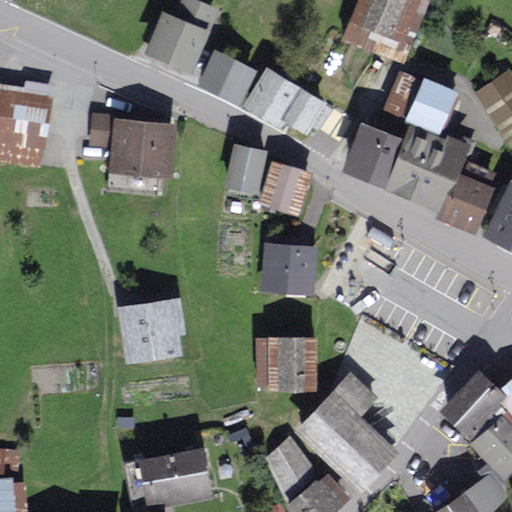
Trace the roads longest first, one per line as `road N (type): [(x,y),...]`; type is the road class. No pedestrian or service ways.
road 1 (tertiary): [(511,275),(250,131),(0,13)]
road 2 (residential): [(355,511),(511,302)]
